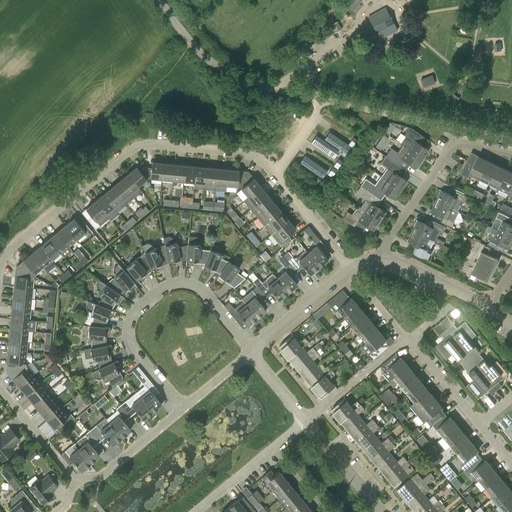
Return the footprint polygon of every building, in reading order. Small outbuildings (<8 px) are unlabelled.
[(359,11),(365,0),(351,0),(349,6),(359,11)] [(386,11),(369,21),(379,40),(397,30),(386,11)] [(339,31),(335,23),(329,26),(334,34),(339,31)] [(420,79),(423,87),(435,83),(432,75),(420,79)] [(458,98),(453,94),(449,100),(454,104),(458,98)] [(400,144),(402,145),(422,159),(428,150),(417,142),(421,135),(411,128),(409,128),(403,135),(405,136),(400,144)] [(329,132),(330,133),(325,139),(324,139),(347,155),(352,147),(329,132)] [(316,135),(315,136),(316,137),(312,143),(311,142),(311,143),(334,158),(339,151),(316,135)] [(348,144),(352,147),(357,140),(353,137),(348,144)] [(378,142),(375,147),(379,150),(383,145),(378,142)] [(416,168),(422,159),(402,145),(397,153),(391,149),(385,157),(396,164),(400,167),(405,160),(416,168)] [(301,163),(300,162),(299,163),(322,178),(327,171),(304,155),(304,156),(305,156),(301,163)] [(387,168),(381,177),(401,190),(407,182),(392,171),(396,164),(385,157),(385,156),(380,163),(387,168)] [(488,160),(478,156),(473,166),(466,162),(460,174),(468,178),(469,175),(478,180),(488,160)] [(342,162),(338,159),(333,166),(337,168),(342,162)] [(488,185),(497,165),(488,160),(478,180),(488,185)] [(150,178),(161,179),(163,163),(152,162),(151,168),(145,168),(148,179),(150,178)] [(172,180),(174,164),(163,163),(161,179),(172,180)] [(183,181),(184,165),(174,164),(172,180),(172,186),(173,186),(175,185),(176,183),(177,181),(183,181)] [(194,182),(195,166),(184,165),(183,181),(194,182)] [(500,185),(507,170),(497,165),(488,185),(498,189),(500,185)] [(204,189),(206,167),(195,166),(194,182),(193,188),(204,189)] [(146,179),(148,179),(145,168),(140,172),(136,167),(127,174),(138,187),(146,179)] [(215,189),(217,168),(206,167),(204,189),(215,190),(215,189)] [(336,170),(333,167),(328,174),(331,177),(336,170)] [(225,190),(226,185),(227,169),(217,168),(215,189),(225,190)] [(238,170),(227,169),(226,185),(237,186),(239,187),(244,177),(247,171),(238,170)] [(507,194),(511,184),(511,172),(507,170),(500,185),(498,189),(507,194)] [(138,187),(127,174),(119,181),(133,198),(141,191),(138,187)] [(394,199),(401,190),(381,177),(380,176),(374,185),(365,179),(361,186),(381,200),(386,193),(394,199)] [(241,188),(248,197),(260,187),(253,178),(248,182),(244,177),(239,187),(241,188)] [(350,179),(349,178),(344,185),(345,186),(348,187),(353,181),(350,179)] [(133,198),(119,181),(111,188),(125,205),(133,198)] [(355,193),(365,200),(360,208),(357,207),(379,222),(385,213),(376,206),(377,204),(371,200),(374,196),(364,188),(360,186),(355,193)] [(250,209),(267,195),(260,187),(248,197),(243,201),(250,209)] [(125,205),(111,188),(102,195),(116,212),(125,205)] [(457,211),(461,201),(469,205),(471,202),(473,203),(475,200),(466,196),(455,191),(453,195),(450,194),(450,195),(441,190),(436,200),(457,211)] [(116,212),(102,195),(94,202),(108,219),(116,212)] [(257,218),(274,204),(267,195),(250,209),(257,218)] [(458,211),(457,211),(436,200),(431,210),(440,215),(440,216),(442,217),(441,221),(451,227),(456,217),(456,216),(458,211)] [(100,225),(108,219),(94,202),(86,209),(92,216),(87,220),(95,230),(100,225)] [(224,211),(225,203),(214,202),(214,210),(224,211)] [(264,226),(281,212),(274,204),(257,218),(264,226)] [(500,209),(510,214),(511,209),(511,207),(503,204),(500,209)] [(140,219),(146,213),(142,208),(141,207),(134,212),(140,219)] [(373,230),(379,222),(357,207),(352,215),(347,211),(342,219),(353,227),(358,220),(373,230)] [(240,218),(234,211),(229,215),(235,222),(240,218)] [(281,212),(264,226),(271,234),(275,230),(288,220),(281,212)] [(502,221),(497,231),(511,237),(511,225),(511,223),(511,218),(498,212),(496,218),(502,221)] [(132,216),(125,222),(130,227),(136,222),(132,216)] [(70,222),(65,226),(76,240),(85,234),(87,236),(92,232),(79,217),(71,224),(70,222)] [(238,226),(243,222),(240,218),(235,222),(238,226)] [(295,229),(288,220),(275,230),(271,234),(281,247),(291,240),(287,235),(295,229)] [(413,231),(429,239),(434,229),(440,232),(443,227),(432,221),(430,226),(427,224),(427,225),(417,221),(413,231)] [(125,231),(130,227),(125,222),(121,226),(125,231)] [(61,232),(58,235),(68,247),(76,240),(65,226),(59,230),(61,232)] [(509,248),(511,241),(511,237),(497,231),(493,228),(488,238),(490,239),(487,245),(499,250),(502,245),(509,248)] [(424,248),(429,239),(413,231),(408,241),(420,247),(417,254),(428,259),(431,251),(424,248)] [(68,247),(58,235),(54,237),(53,236),(48,240),(60,254),(64,257),(72,251),(68,247)] [(252,243),(257,239),(254,235),(249,239),(252,243)] [(315,245),(306,252),(318,267),(327,259),(319,249),(323,245),(316,236),(311,240),(315,245)] [(165,248),(168,263),(168,266),(175,265),(177,262),(186,260),(187,245),(177,247),(176,243),(173,243),(173,239),(169,237),(163,238),(165,248)] [(41,248),(51,261),(60,254),(48,240),(43,244),(44,246),(41,248)] [(147,243),(141,246),(146,256),(151,270),(153,272),(158,270),(160,266),(168,263),(165,248),(157,252),(155,248),(153,249),(151,245),(147,243)] [(187,245),(186,260),(185,265),(192,265),(195,263),(204,264),(210,250),(199,249),(199,245),(187,244),(187,245)] [(484,245),(476,262),(493,270),(498,259),(487,254),(490,248),(484,245)] [(55,266),(51,261),(41,248),(38,251),(36,250),(31,254),(43,268),(47,273),(55,266)] [(210,250),(204,264),(202,269),(208,272),(212,270),(220,274),(228,262),(219,258),(221,254),(210,250)] [(288,253),(283,256),(296,271),(303,266),(309,274),(318,267),(306,252),(304,250),(294,259),(291,256),(288,253)] [(18,268),(33,276),(43,268),(31,254),(26,258),(28,260),(21,265),(20,266),(19,267),(18,268)] [(88,261),(84,256),(80,260),(83,264),(88,261)] [(145,275),(151,270),(146,256),(138,263),(135,259),(126,267),(139,283),(144,279),(145,275)] [(284,270),(275,278),(287,292),(296,285),(290,277),(296,271),(283,256),(279,260),(282,264),(289,273),(288,274),(284,270)] [(73,265),(77,270),(83,264),(80,260),(73,265)] [(228,262),(220,274),(216,279),(221,282),(225,282),(234,288),(243,280),(245,278),(236,271),(238,268),(229,261),(228,262)] [(487,281),(493,270),(476,262),(468,278),(474,281),(477,276),(487,281)] [(116,281),(109,287),(119,294),(126,288),(127,290),(131,290),(136,286),(118,264),(113,268),(112,272),(115,276),(114,277),(116,281)] [(14,286),(32,288),(33,276),(18,268),(18,269),(17,270),(17,275),(15,275),(14,286)] [(71,274),(67,270),(63,274),(67,278),(71,274)] [(58,278),(62,282),(67,278),(63,274),(58,278)] [(287,292),(275,278),(272,274),(261,283),(256,277),(252,281),(265,297),(272,292),(278,300),(287,292)] [(240,299),(242,301),(256,318),(265,311),(259,302),(265,297),(252,281),(248,276),(245,278),(243,280),(251,290),(240,299)] [(102,296),(97,304),(108,309),(114,302),(115,303),(119,302),(123,297),(119,294),(109,287),(100,280),(96,285),(97,289),(100,292),(99,294),(102,296)] [(13,297),(31,299),(32,288),(14,286),(14,288),(16,288),(15,297),(13,296),(13,297)] [(313,314),(317,319),(331,308),(335,312),(338,310),(345,318),(359,306),(352,298),(350,299),(346,294),(343,290),(313,314)] [(31,299),(13,297),(12,308),(30,310),(31,299)] [(94,316),(90,326),(102,327),(106,318),(108,319),(112,317),(114,311),(108,309),(97,304),(87,301),(85,306),(87,310),(91,312),(90,314),(94,316)] [(256,318),(242,301),(233,308),(231,306),(226,310),(239,325),(244,321),(247,325),(256,318)] [(351,326),(366,315),(359,306),(345,318),(351,326)] [(11,319),(29,320),(30,310),(12,308),(12,309),(14,309),(13,318),(11,318),(11,319)] [(358,335),(372,323),(366,315),(351,326),(358,335)] [(29,320),(11,319),(10,330),(28,331),(34,332),(35,321),(29,320)] [(315,319),(311,322),(318,330),(322,327),(315,319)] [(451,326),(446,330),(471,360),(479,353),(468,341),(476,335),(465,321),(454,330),(451,326)] [(365,343),(379,331),(372,323),(358,335),(365,343)] [(92,338),(90,348),(103,346),(104,337),(106,337),(109,334),(110,328),(102,327),(90,326),(88,326),(87,337),(92,338)] [(334,340),(339,336),(337,333),(333,329),(328,332),(332,337),(334,340)] [(9,340),(27,342),(28,331),(10,330),(10,331),(12,331),(11,340),(9,339),(9,340)] [(471,360),(446,330),(435,339),(439,343),(434,346),(446,360),(453,354),(463,366),(471,360)] [(386,340),(383,336),(379,331),(365,343),(361,347),(368,355),(369,354),(373,359),(389,346),(385,341),(386,340)] [(289,358),(302,347),(309,342),(305,337),(299,343),(292,335),(279,346),(289,358)] [(27,342),(9,340),(8,350),(26,352),(27,342)] [(96,359),(98,369),(109,364),(108,355),(110,354),(112,351),(111,345),(103,346),(90,348),(83,350),(85,359),(91,357),(92,360),(96,359)] [(350,350),(346,345),(342,349),(346,354),(350,350)] [(306,352),(302,347),(289,358),(296,367),(316,351),(313,347),(306,352)] [(25,365),(26,352),(8,350),(8,352),(10,352),(9,364),(9,365),(9,367),(9,369),(25,365)] [(316,351),(296,367),(304,377),(318,365),(313,360),(320,355),(316,351)] [(489,366),(479,353),(471,360),(496,390),(501,386),(498,382),(508,374),(497,360),(489,366)] [(389,381),(394,377),(408,366),(401,357),(399,358),(395,354),(380,367),(384,371),(382,373),(389,381)] [(117,360),(109,364),(98,369),(91,372),(93,378),(97,379),(102,377),(103,380),(107,378),(112,388),(123,379),(118,370),(120,366),(117,360)] [(496,390),(471,360),(463,366),(474,379),(466,385),(478,399),(488,390),(491,394),(496,390)] [(54,364),(50,367),(54,373),(58,369),(54,364)] [(19,386),(33,374),(25,365),(9,369),(10,372),(11,373),(14,377),(12,379),(19,386)] [(318,365),(304,377),(312,386),(332,369),(328,365),(322,370),(318,365)] [(401,386),(415,374),(408,366),(394,377),(401,386)] [(335,374),(332,369),(312,386),(322,398),(335,386),(329,379),(335,374)] [(26,395),(41,384),(33,374),(19,386),(21,388),(22,387),(28,394),(26,395)] [(407,394),(422,382),(415,374),(401,386),(407,394)] [(68,381),(64,384),(68,389),(72,386),(68,381)] [(158,391),(149,381),(136,392),(153,413),(162,406),(153,395),(158,391)] [(414,402),(428,391),(422,382),(407,394),(414,402)] [(33,404),(47,392),(41,384),(26,395),(33,404)] [(417,415),(435,399),(428,391),(414,402),(410,406),(417,415)] [(42,411),(54,400),(47,392),(33,404),(34,405),(36,404),(42,411)] [(125,401),(126,402),(121,406),(131,417),(137,412),(144,420),(153,413),(136,392),(125,401)] [(380,395),(384,400),(388,396),(385,392),(380,395)] [(391,394),(388,396),(384,400),(388,405),(392,401),(395,398),(391,394)] [(331,409),(341,421),(361,405),(360,404),(357,400),(351,406),(345,398),(331,409)] [(442,408),(435,399),(417,415),(424,423),(426,421),(430,425),(434,422),(445,413),(441,409),(442,408)] [(50,420),(62,410),(54,400),(42,411),(40,412),(48,422),(50,420)] [(361,405),(341,421),(349,430),(362,419),(358,414),(364,409),(361,405)] [(118,411),(107,420),(122,438),(131,431),(124,423),(131,417),(121,406),(116,410),(118,411)] [(62,410),(50,420),(56,428),(59,432),(75,419),(72,416),(68,411),(65,413),(62,410)] [(406,418),(402,413),(398,416),(402,421),(406,418)] [(436,429),(443,437),(457,425),(450,417),(448,418),(445,413),(434,422),(438,427),(436,429)] [(122,438),(107,420),(106,419),(90,431),(99,443),(106,438),(113,446),(122,438)] [(362,419),(349,430),(356,440),(376,423),(373,419),(366,424),(362,419)] [(376,423),(356,440),(364,449),(377,438),(373,433),(380,427),(376,423)] [(450,445),(464,434),(457,425),(443,437),(437,442),(444,450),(450,445)] [(411,432),(415,437),(420,433),(416,428),(411,432)] [(10,431),(3,438),(0,435),(0,460),(1,461),(13,451),(9,446),(17,439),(10,431)] [(90,431),(74,444),(91,464),(100,456),(93,448),(99,443),(90,431)] [(457,454),(471,442),(464,434),(450,445),(457,454)] [(377,438),(364,449),(371,458),(395,439),(391,435),(388,438),(382,443),(377,438)] [(426,440),(422,435),(417,440),(421,445),(426,440)] [(395,439),(371,458),(379,467),(393,456),(388,451),(395,446),(392,442),(395,440),(395,439)] [(478,451),(471,442),(457,454),(463,462),(461,464),(462,468),(464,470),(470,465),(480,456),(476,452),(478,451)] [(82,471),(91,464),(74,444),(65,451),(61,455),(68,465),(73,461),(82,471)] [(428,462),(429,463),(438,455),(434,451),(430,455),(432,459),(428,462)] [(23,456),(27,462),(32,458),(28,453),(23,456)] [(442,460),(438,455),(429,463),(433,468),(442,460)] [(393,456),(379,467),(387,477),(407,460),(403,456),(397,461),(393,456)] [(470,465),(464,470),(468,475),(472,472),(478,480),(493,468),(485,460),(484,461),(480,456),(470,465)] [(410,464),(407,460),(387,477),(395,486),(408,475),(404,470),(410,464)] [(440,469),(450,481),(457,475),(447,463),(440,469)] [(493,468),(478,480),(485,488),(499,477),(493,468)] [(273,491),(286,480),(278,471),(265,482),(269,487),(267,489),(270,493),(273,491)] [(397,489),(407,501),(424,487),(420,482),(423,480),(417,473),(397,489)] [(51,492),(58,486),(49,475),(42,481),(41,479),(30,488),(42,503),(53,495),(51,492)] [(499,477),(485,488),(492,497),(506,485),(499,477)] [(15,489),(19,486),(13,478),(9,481),(15,489)] [(286,480),(273,491),(279,499),(292,488),(286,480)] [(424,487),(407,501),(415,511),(428,499),(424,495),(431,489),(427,485),(424,487)] [(511,491),(506,485),(492,497),(499,505),(511,494),(511,491)] [(292,488),(279,499),(286,507),(299,496),(292,488)] [(9,510),(10,511),(31,511),(26,505),(31,501),(32,502),(23,490),(12,499),(11,509),(9,510)] [(259,502),(252,494),(247,498),(254,507),(259,502)] [(465,498),(469,502),(473,499),(470,494),(465,498)] [(511,494),(499,505),(504,511),(507,511),(511,508),(511,494)] [(282,511),(297,511),(306,505),(299,496),(286,507),(282,511)] [(428,499),(415,511),(432,511),(442,503),(439,499),(433,504),(428,499)] [(477,504),(473,499),(469,502),(473,507),(477,504)] [(245,509),(237,500),(228,507),(232,511),(255,511),(249,505),(245,509)] [(442,503),(432,511),(440,511),(446,508),(442,503)]
